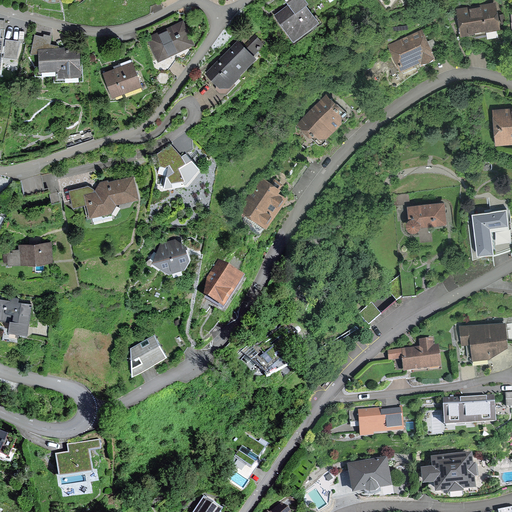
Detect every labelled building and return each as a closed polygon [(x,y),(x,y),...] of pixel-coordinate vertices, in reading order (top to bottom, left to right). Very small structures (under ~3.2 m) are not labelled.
[(265,19),(283,40),(307,21),(295,7),(299,4),(295,0),(280,0),(278,2),(281,6),(265,19)] [(491,5),(454,10),(458,35),(495,30),(491,5)] [(180,21),(145,37),(155,59),(190,43),(180,21)] [(383,46),(392,70),(426,56),(416,33),(383,46)] [(231,40),(199,72),(216,88),(257,46),(249,38),(239,48),(231,40)] [(74,47),(33,48),(33,70),(50,70),(50,77),(75,77),(74,47)] [(107,94),(135,84),(127,63),(100,73),(107,94)] [(327,95),(313,109),(333,127),(346,113),(327,95)] [(511,108),(489,110),(491,143),(511,141),(511,108)] [(313,109),(300,123),(320,141),(333,127),(313,109)] [(171,144),(157,153),(159,165),(168,167),(165,185),(186,180),(198,166),(186,153),(182,156),(171,144)] [(127,179),(91,186),(92,191),(77,194),(82,218),(101,214),(107,204),(131,199),(127,179)] [(258,230),(279,197),(254,182),(234,215),(258,230)] [(441,202),(404,206),(406,226),(444,222),(441,202)] [(465,212),(469,260),(489,253),(487,228),(505,227),(504,210),(465,212)] [(179,260),(176,244),(170,240),(158,242),(148,258),(150,265),(156,272),(174,269),(179,260)] [(4,251),(4,261),(47,259),(46,244),(16,246),(16,251),(4,251)] [(214,309),(233,277),(212,265),(203,280),(197,298),(214,309)] [(28,306),(0,300),(0,320),(3,321),(1,331),(21,335),(28,306)] [(380,313),(372,303),(352,321),(364,335),(370,329),(367,325),(380,313)] [(286,324),(244,359),(259,379),(332,342),(316,315),(294,334),(286,324)] [(504,323),(458,326),(459,343),(467,342),(468,358),(484,357),(505,343),(504,323)] [(125,376),(159,356),(148,336),(127,348),(125,376)] [(397,350),(399,371),(437,368),(436,347),(430,347),(429,340),(416,341),(417,348),(397,350)] [(489,397),(438,400),(440,425),(491,421),(489,397)] [(400,432),(399,409),(357,412),(358,435),(400,432)] [(252,461),(260,451),(239,434),(227,448),(236,456),(232,461),(236,464),(230,470),(242,480),(255,464),(252,461)] [(44,456),(46,476),(82,473),(79,444),(60,446),(61,454),(44,456)] [(467,456),(427,460),(428,469),(417,470),(418,484),(429,483),(430,493),(470,489),(467,456)] [(386,459),(350,466),(355,491),(390,485),(386,459)] [(216,511),(219,509),(201,496),(189,511),(216,511)]
